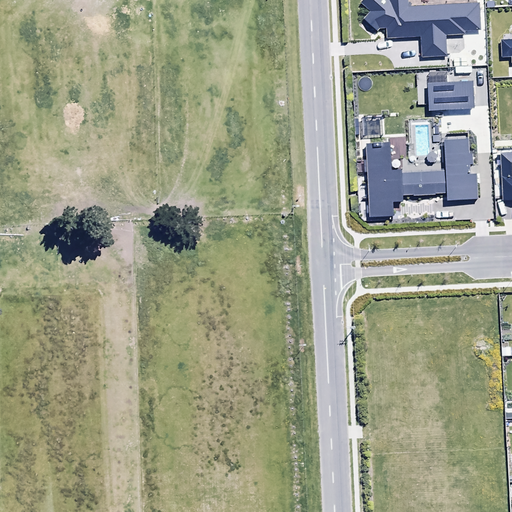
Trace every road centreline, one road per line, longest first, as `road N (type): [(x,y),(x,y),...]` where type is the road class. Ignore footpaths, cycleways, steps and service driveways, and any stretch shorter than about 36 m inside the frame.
road 1 (residential): [(322,257),(511,247)]
road 2 (residential): [(511,266),(323,274)]
